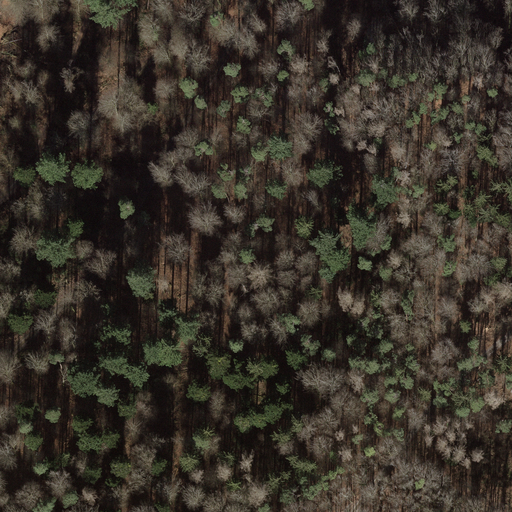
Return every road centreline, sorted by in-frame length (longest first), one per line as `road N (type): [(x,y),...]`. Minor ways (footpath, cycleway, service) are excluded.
road 1 (track): [(423,236),(333,302),(206,366),(169,372),(44,356),(0,367)]
road 2 (track): [(10,361),(95,270),(263,0)]
road 3 (track): [(0,189),(124,86),(204,0)]
road 4 (track): [(511,335),(431,410),(357,511)]
